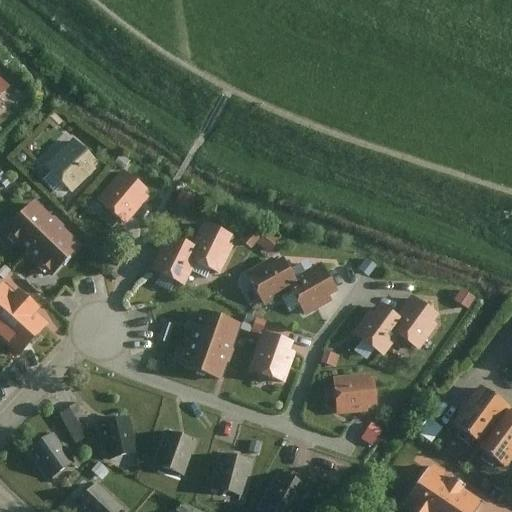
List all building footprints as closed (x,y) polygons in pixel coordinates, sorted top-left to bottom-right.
[(98,166),(74,139),(45,165),(70,192),(98,166)] [(1,169),(0,169),(0,181),(6,187),(13,180),(1,169)] [(149,198),(124,174),(97,203),(122,226),(149,198)] [(197,200),(181,195),(177,208),(193,214),(197,200)] [(56,226),(35,204),(5,233),(29,255),(56,226)] [(53,277),(80,248),(56,226),(29,255),(53,277)] [(232,243),(208,231),(196,253),(192,263),(216,275),(232,243)] [(260,240),(249,232),(240,245),(251,253),(256,245),(260,240)] [(277,244),(265,234),(260,240),(256,245),(268,255),(277,244)] [(196,253),(171,241),(157,272),(182,284),(192,263),(196,253)] [(297,285),(282,258),(246,278),(261,304),(288,289),(297,285)] [(337,300),(323,272),(297,285),(288,289),(302,317),(337,300)] [(35,317),(3,288),(0,291),(0,339),(19,356),(45,327),(35,317)] [(470,307),(476,297),(463,289),(457,298),(470,307)] [(439,318),(415,302),(401,324),(394,335),(418,351),(439,318)] [(401,324),(375,307),(355,338),(381,354),(394,335),(401,324)] [(230,356),(238,331),(199,318),(190,344),(230,356)] [(284,385),(297,350),(264,338),(251,373),(284,385)] [(182,369),(221,383),(230,356),(190,344),(182,369)] [(323,362),(338,365),(340,353),(326,350),(323,362)] [(373,405),(369,377),(333,382),(338,416),(365,412),(364,406),(373,405)] [(508,415),(480,395),(453,431),(481,452),(508,415)] [(88,424),(79,405),(71,411),(79,429),(88,424)] [(71,449),(85,443),(79,429),(71,411),(56,417),(71,449)] [(428,416),(419,431),(434,440),(443,425),(428,416)] [(511,469),(511,418),(509,416),(482,453),(509,473),(511,469)] [(142,456),(135,420),(102,426),(109,462),(142,456)] [(194,442),(164,433),(154,466),(183,475),(194,442)] [(72,467),(53,437),(31,451),(49,481),(72,467)] [(250,462),(221,457),(215,492),(244,497),(250,462)] [(428,469),(402,508),(408,511),(478,511),(483,506),(428,469)] [(293,511),(306,492),(279,476),(262,504),(275,511),(293,511)] [(123,511),(126,509),(99,484),(77,508),(81,511),(123,511)]
